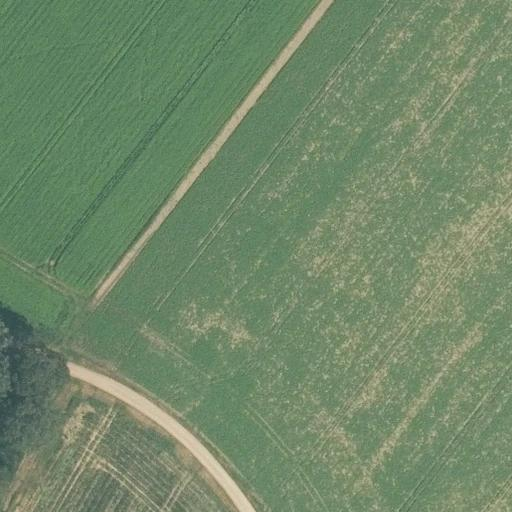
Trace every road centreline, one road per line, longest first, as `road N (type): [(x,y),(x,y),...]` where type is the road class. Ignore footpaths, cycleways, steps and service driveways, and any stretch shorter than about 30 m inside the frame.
road 1 (track): [(255,511),(184,423),(123,383),(0,327)]
road 2 (track): [(1,511),(67,358)]
